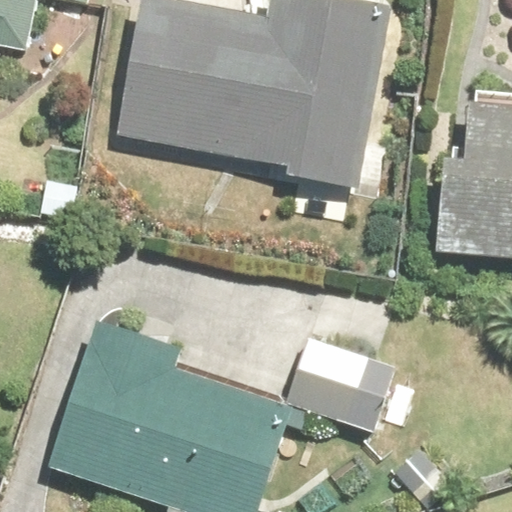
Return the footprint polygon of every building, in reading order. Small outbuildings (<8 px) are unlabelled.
[(0,0),(0,49),(27,56),(31,35),(38,0),(75,0),(85,2),(85,0),(0,0)] [(397,23),(386,21),(280,0),(275,33),(235,24),(149,8),(125,127),(122,142),(171,152),(227,162),(237,165),(292,175),(289,185),(363,199),(397,23)] [(511,101),(479,99),(475,150),(472,174),(448,172),(441,259),(511,265),(511,101)] [(41,217),(74,224),(80,193),(47,186),(41,217)] [(229,248),(244,249),(246,233),(231,231),(229,248)] [(186,365),(164,357),(101,335),(52,475),(157,511),(266,511),(268,509),(273,496),(299,419),(181,378),(186,365)] [(291,409),(352,429),(373,366),(312,344),(291,409)] [(473,429),(479,467),(504,463),(499,425),(473,429)]
